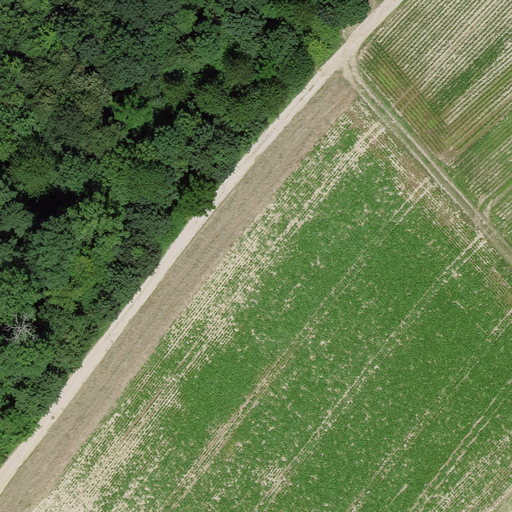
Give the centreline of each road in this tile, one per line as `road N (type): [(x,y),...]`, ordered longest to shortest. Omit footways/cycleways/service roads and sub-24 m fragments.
road 1 (track): [(395,0),(125,317),(0,484)]
road 2 (track): [(511,247),(351,45)]
